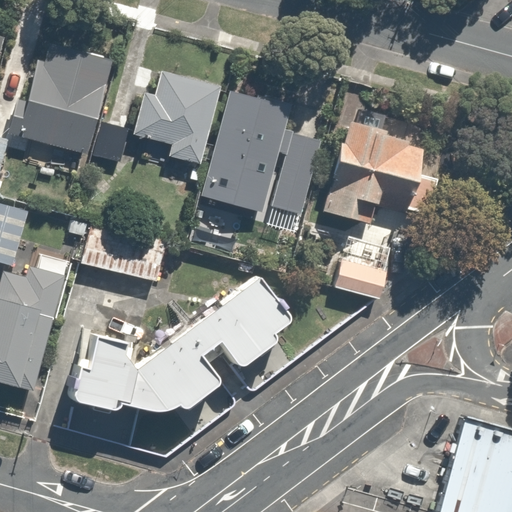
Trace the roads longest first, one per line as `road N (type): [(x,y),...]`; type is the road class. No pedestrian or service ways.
road 1 (residential): [(312,0),(511,56)]
road 2 (residential): [(338,414),(477,300)]
road 3 (residential): [(511,395),(410,389),(338,414)]
road 4 (residential): [(207,511),(338,414)]
